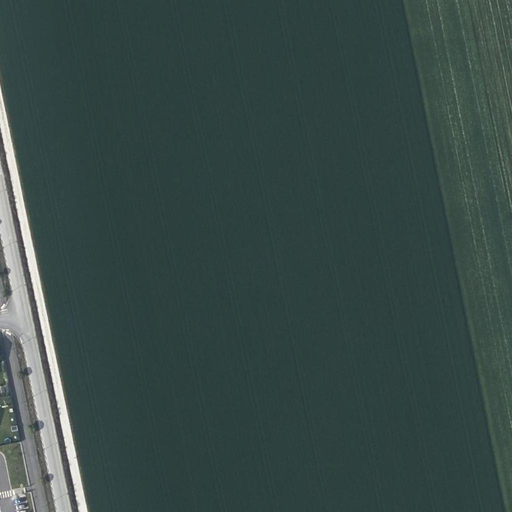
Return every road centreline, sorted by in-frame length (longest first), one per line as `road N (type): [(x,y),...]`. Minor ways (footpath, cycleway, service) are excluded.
road 1 (track): [(83,511),(0,100)]
road 2 (residential): [(63,511),(23,315)]
